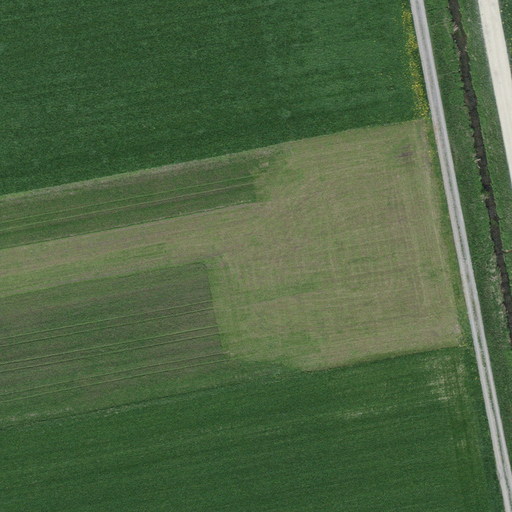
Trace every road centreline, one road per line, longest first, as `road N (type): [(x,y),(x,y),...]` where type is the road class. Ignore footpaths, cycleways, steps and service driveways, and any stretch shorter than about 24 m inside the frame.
road 1 (track): [(511,511),(416,0)]
road 2 (track): [(486,0),(511,142)]
